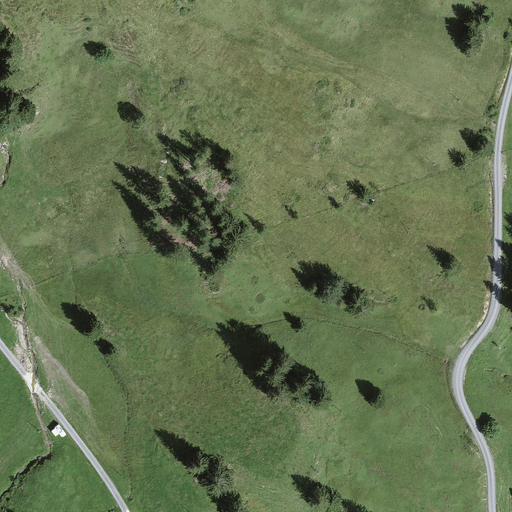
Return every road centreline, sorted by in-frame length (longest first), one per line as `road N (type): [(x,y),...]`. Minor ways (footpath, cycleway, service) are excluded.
road 1 (track): [(511,80),(498,140),(494,309),(458,376),(487,456),(493,511)]
road 2 (track): [(0,342),(125,511)]
